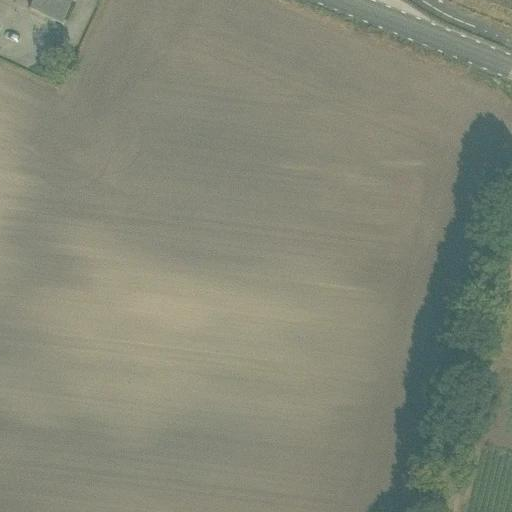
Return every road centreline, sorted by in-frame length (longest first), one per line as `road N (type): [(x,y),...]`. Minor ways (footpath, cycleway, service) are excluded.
road 1 (unclassified): [(446,511),(511,237)]
road 2 (secondary): [(511,69),(344,0)]
